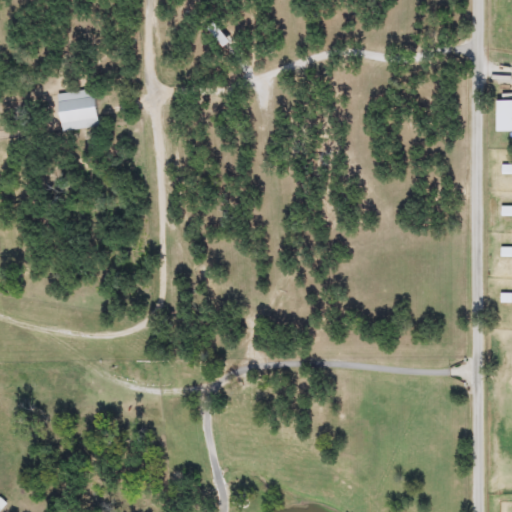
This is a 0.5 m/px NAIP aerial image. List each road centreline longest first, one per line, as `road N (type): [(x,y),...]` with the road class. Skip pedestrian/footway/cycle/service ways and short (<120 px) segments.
road 1 (residential): [(478,511),(481,0)]
road 2 (residential): [(478,371),(357,380),(291,371),(94,404)]
